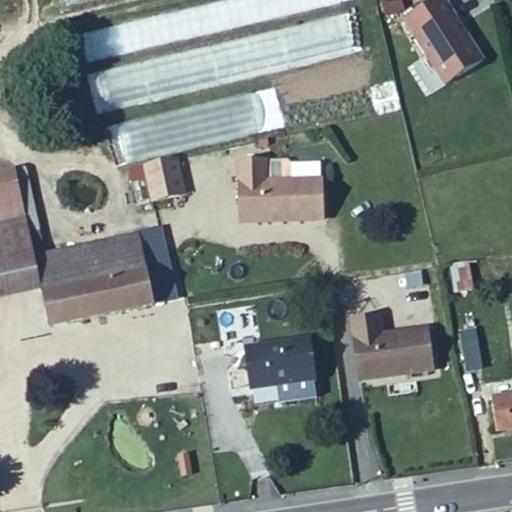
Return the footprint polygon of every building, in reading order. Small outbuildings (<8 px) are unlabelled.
[(441,89),(479,64),(441,0),(439,0),(402,23),(441,89)] [(117,128),(125,161),(203,141),(195,107),(117,128)] [(149,201),(183,196),(177,159),(143,164),(149,201)] [(237,223),(319,220),(319,179),(263,181),(262,160),(235,161),(237,223)] [(0,171),(0,223),(27,218),(15,168),(0,171)] [(0,297),(43,288),(35,256),(29,231),(27,218),(0,223),(0,297)] [(35,256),(46,253),(41,228),(29,231),(35,256)] [(135,248),(132,234),(72,247),(75,261),(135,248)] [(158,243),(135,248),(139,265),(162,261),(158,243)] [(75,261),(72,247),(46,253),(35,256),(43,288),(52,326),(148,306),(143,282),(139,265),(135,248),(75,261)] [(162,261),(139,265),(143,282),(165,277),(162,261)] [(471,290),(466,262),(450,265),(455,293),(471,290)] [(165,277),(143,282),(148,306),(170,301),(165,277)] [(360,380),(434,371),(428,328),(382,334),(379,315),(352,319),(360,380)] [(459,330),(464,371),(481,369),(476,328),(459,330)] [(252,390),(316,381),(312,340),(248,349),(252,390)] [(497,430),(511,427),(511,394),(493,397),(497,430)]
